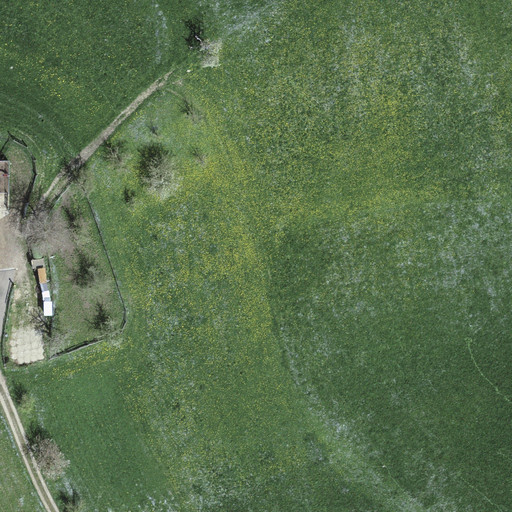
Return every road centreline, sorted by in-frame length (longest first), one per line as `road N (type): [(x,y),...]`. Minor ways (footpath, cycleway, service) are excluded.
road 1 (track): [(0,152),(22,170),(0,301)]
road 2 (track): [(54,511),(0,382)]
